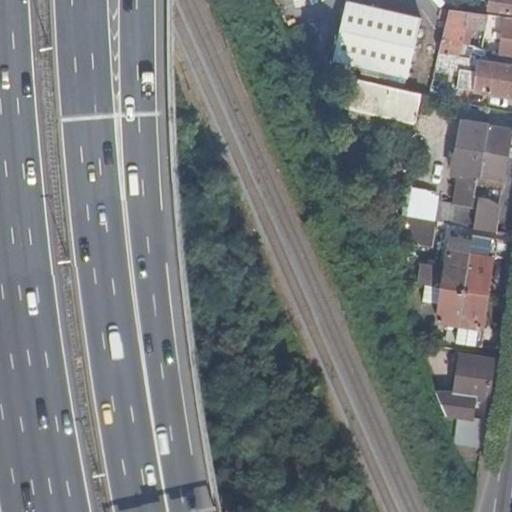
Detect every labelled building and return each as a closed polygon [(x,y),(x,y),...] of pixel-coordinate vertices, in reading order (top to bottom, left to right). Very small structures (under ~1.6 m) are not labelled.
[(408,76),(422,16),(352,0),(347,0),(334,59),(408,76)] [(511,10),(511,0),(490,0),(489,7),(511,10)] [(470,11),(450,8),(439,52),(459,54),(466,25),(470,11)] [(485,28),(488,13),(470,11),(466,25),(485,28)] [(511,54),(511,16),(506,16),(501,53),(511,54)] [(511,94),(511,62),(480,58),(478,72),(463,70),(461,87),(475,89),(511,94)] [(424,93),(355,77),(350,106),(416,122),(424,93)] [(468,120),(456,202),(477,206),(479,196),(474,195),(477,175),(481,175),(488,124),(468,120)] [(477,206),(475,226),(494,230),(497,205),(487,195),(490,177),(502,179),(510,127),(488,124),(481,175),(477,175),(474,195),(479,196),(477,206)] [(405,214),(420,216),(425,188),(410,186),(405,214)] [(425,188),(420,216),(435,219),(438,200),(439,190),(425,188)] [(438,200),(435,219),(475,226),(477,206),(456,202),(438,200)] [(449,235),(448,250),(461,252),(462,248),(467,248),(472,249),(473,239),(449,235)] [(448,250),(442,285),(466,289),(472,249),(467,248),(466,253),(461,252),(448,250)] [(466,289),(487,292),(492,257),(481,255),(476,255),(477,250),(472,249),(466,289)] [(466,289),(442,285),(437,319),(450,321),(455,322),(454,328),(459,328),(460,323),(466,289)] [(482,326),(487,292),(466,289),(460,323),(482,326)] [(457,341),(480,344),(482,326),(460,323),(459,328),(457,341)] [(438,391),(447,412),(464,416),(472,417),(476,396),(490,398),(496,358),(461,352),(455,392),(438,391)] [(461,443),(482,447),(486,420),(472,417),(464,416),(461,443)]
